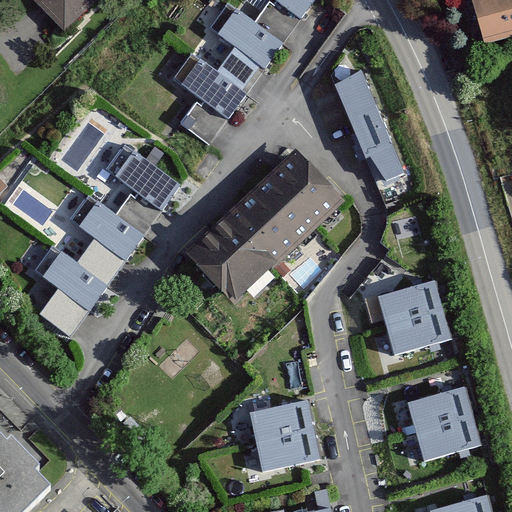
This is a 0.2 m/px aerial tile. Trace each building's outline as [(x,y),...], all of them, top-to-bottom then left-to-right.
[(94,0),(36,0),(34,2),(64,31),(94,0)] [(281,44),(300,18),(274,0),(271,0),(254,24),(281,44)] [(274,0),(300,18),(313,0),(274,0)] [(511,0),(469,0),(482,45),(511,37),(511,0)] [(235,49),(263,69),(281,44),(254,24),(228,5),(210,30),(235,49)] [(216,74),(244,95),(263,69),(235,49),(216,74)] [(473,52),(457,56),(460,71),(476,68),(473,52)] [(202,100),(227,118),(244,95),(216,74),(191,56),(174,79),(202,100)] [(483,67),(476,68),(460,71),(462,83),(485,79),(483,67)] [(388,181),(405,173),(361,74),(335,86),(367,159),(370,157),(388,181)] [(207,145),(227,118),(202,100),(182,127),(207,145)] [(137,192),(162,211),(179,187),(124,146),(106,170),(137,192)] [(233,304),(341,202),(295,153),(211,232),(187,256),(233,304)] [(143,237),(162,211),(137,192),(117,218),(143,237)] [(102,243),(125,260),(143,237),(117,218),(87,196),(70,219),(102,243)] [(106,286),(125,260),(102,243),(83,270),(106,286)] [(65,294),(88,311),(106,286),(83,270),(52,247),(34,271),(65,294)] [(387,327),(441,312),(433,283),(379,298),(387,327)] [(68,338),(88,311),(65,294),(45,321),(68,338)] [(441,312),(387,327),(395,354),(449,339),(441,312)] [(418,433),(472,418),(464,389),(410,404),(418,433)] [(257,443),(312,431),(305,402),(251,413),(257,443)] [(472,418),(418,433),(426,460),(480,445),(472,418)] [(312,431),(257,443),(263,470),(318,458),(312,431)] [(0,511),(22,511),(43,492),(28,476),(33,471),(11,448),(6,452),(0,445),(0,511)] [(490,511),(486,498),(434,511),(490,511)]
